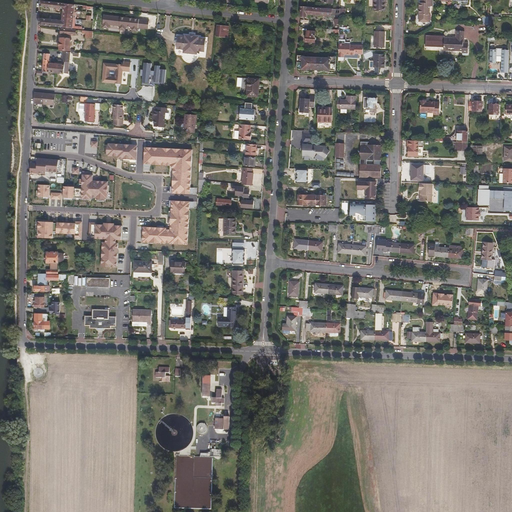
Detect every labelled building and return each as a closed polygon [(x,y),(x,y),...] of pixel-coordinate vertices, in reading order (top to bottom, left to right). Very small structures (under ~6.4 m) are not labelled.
[(385,0),(374,0),(374,10),(385,11),(385,0)] [(433,6),(433,0),(421,0),(421,2),(419,2),(419,21),(429,22),(430,11),(428,11),(428,6),(430,6),(433,6)] [(72,28),(74,5),(40,1),(39,6),(63,9),(62,20),(39,19),(38,25),(72,28)] [(332,9),(301,6),(300,16),(306,16),(306,14),(332,16),(332,9)] [(150,18),(103,15),(102,28),(113,29),(113,26),(120,26),(120,30),(139,31),(140,28),(149,29),(150,18)] [(228,26),(217,25),(216,36),(227,37),(228,26)] [(444,35),(426,35),(426,45),(444,46),(443,50),(462,51),(462,52),(468,53),(468,43),(463,43),(463,38),(464,38),(464,31),(456,30),(456,38),(445,37),(444,35)] [(316,31),(307,31),(306,41),(315,42),(316,31)] [(385,32),(375,32),(375,47),(384,47),(385,32)] [(205,52),(206,39),(198,38),(199,36),(185,34),(185,37),(178,36),(176,49),(184,50),(183,53),(197,54),(197,51),(205,52)] [(70,51),(70,49),(71,40),(60,38),(59,49),(70,51)] [(339,44),(338,52),(338,61),(343,61),(344,60),(344,55),(355,55),(355,54),(363,54),(364,46),(350,45),(350,44),(339,44)] [(69,52),(63,52),(62,61),(58,61),(58,62),(55,62),(55,63),(56,64),(69,65),(70,52),(69,52)] [(384,54),(375,54),(374,67),(384,68),(384,54)] [(305,55),(297,55),(296,69),(335,71),(336,56),(328,56),(328,58),(305,57),(305,55)] [(218,62),(216,71),(222,72),(223,67),(222,67),(223,57),(218,57),(218,58),(215,58),(215,61),(218,62)] [(153,81),(165,82),(166,68),(160,68),(160,65),(155,64),(155,70),(151,69),(152,62),(144,61),(143,68),(141,68),(140,75),(143,75),(142,82),(149,82),(150,75),(154,75),(153,81)] [(49,63),(48,72),(55,73),(56,64),(55,63),(53,63),(49,63)] [(103,63),(102,82),(122,83),(123,71),(130,71),(131,64),(103,63)] [(56,64),(55,73),(68,74),(69,65),(56,64)] [(259,79),(248,78),(246,96),(257,97),(259,79)] [(54,94),(35,92),(34,103),(53,105),(54,94)] [(347,100),(337,100),(337,109),(355,110),(356,96),(347,96),(347,100)] [(368,97),(364,97),(364,108),(367,108),(374,109),(375,104),(377,104),(377,98),(368,98),(368,97)] [(301,99),(300,115),(308,116),(309,99),(301,99)] [(438,115),(439,102),(434,102),(428,101),(428,103),(425,103),(425,101),(419,101),(419,112),(433,113),(433,115),(438,115)] [(472,104),(468,103),(468,110),(481,111),(482,101),(472,101),(472,104)] [(95,115),(100,116),(101,103),(95,103),(95,104),(85,103),(84,111),(86,111),(85,121),(94,122),(95,115)] [(238,118),(240,118),(241,109),(249,109),(249,103),(243,103),(243,105),(242,105),(239,105),(237,104),(234,104),(232,104),(231,109),(233,113),(233,114),(238,114),(238,118)] [(498,105),(489,104),(489,114),(498,114),(498,105)] [(123,125),(124,120),(123,120),(123,112),(124,105),(114,105),(113,119),(114,119),(113,124),(123,125)] [(153,111),(153,117),(155,117),(154,121),(154,127),(164,127),(165,112),(167,112),(167,107),(157,107),(156,111),(153,111)] [(318,109),(317,121),(322,122),(332,122),(332,108),(327,108),(327,109),(318,109)] [(249,109),(241,109),(240,118),(253,119),(253,110),(249,109)] [(184,114),(184,119),(185,120),(184,128),(187,128),(186,132),(194,133),(196,115),(184,114)] [(234,139),(239,139),(251,140),(251,135),(250,135),(250,132),(251,125),(240,124),(240,131),(235,131),(234,139)] [(450,137),(441,137),(441,141),(459,142),(467,142),(468,131),(458,131),(457,133),(455,133),(450,137)] [(423,146),(423,140),(409,140),(408,150),(408,156),(418,156),(418,146),(423,146)] [(360,172),(381,173),(381,165),(380,165),(374,165),(367,164),(367,160),(374,160),(380,160),(381,145),(368,145),(368,142),(361,142),(360,172)] [(458,150),(467,150),(467,142),(459,142),(458,150)] [(336,143),(336,146),(335,169),(343,169),(344,144),(336,143)] [(255,155),(256,145),(246,144),(246,155),(255,155)] [(326,146),(313,145),(303,144),(302,150),(304,150),(304,156),(310,156),(313,158),(316,153),(324,158),(329,151),(326,149),(326,146)] [(255,157),(244,157),(243,165),(254,166),(255,157)] [(36,164),(30,163),(29,173),(45,174),(45,171),(58,172),(59,160),(36,158),(36,164)] [(411,172),(411,176),(411,179),(422,180),(422,173),(425,173),(425,165),(411,165),(411,172)] [(252,172),(252,168),(242,167),(242,172),(243,172),(242,184),(251,185),(253,173),(252,172)] [(511,182),(511,168),(503,168),(502,182),(511,182)] [(349,200),(349,171),(336,171),(335,199),(349,200)] [(365,198),(375,198),(376,180),(357,179),(356,189),(365,189),(365,198)] [(432,183),(419,183),(419,190),(421,190),(421,194),(420,196),(420,199),(421,201),(432,201),(432,183)] [(489,197),(489,191),(489,186),(479,185),(479,190),(478,190),(478,205),(489,205),(489,197)] [(244,187),(232,186),(231,190),(235,191),(235,195),(243,196),(243,197),(248,198),(249,191),(244,190),(244,187)] [(511,191),(503,191),(496,191),(489,191),(489,197),(505,198),(505,210),(511,209),(511,191)] [(326,195),(297,195),(297,204),(326,205),(326,195)] [(375,221),(376,204),(349,203),(349,215),(355,215),(355,214),(366,214),(365,221),(375,221)] [(466,206),(466,219),(479,220),(480,206),(466,206)] [(224,219),(219,218),(218,233),(224,233),(224,234),(235,234),(235,218),(224,218),(224,219)] [(472,236),(473,228),(465,228),(464,235),(472,236)] [(294,248),(307,249),(308,241),(295,240),(294,248)] [(308,241),(307,249),(321,251),(322,242),(308,241)] [(386,251),(399,252),(400,243),(386,242),(386,251)] [(400,243),(399,252),(413,253),(413,245),(400,243)] [(428,255),(448,257),(448,248),(435,247),(435,244),(429,243),(428,255)] [(351,254),(352,245),(338,244),(337,252),(351,254)] [(366,246),(352,245),(351,254),(365,255),(366,246)] [(448,248),(448,257),(461,258),(462,250),(461,249),(461,247),(449,245),(448,248)] [(244,247),(234,247),(234,259),(243,260),(244,247)] [(490,250),(481,249),(480,265),(488,266),(490,250)] [(49,262),(49,265),(57,265),(56,262),(57,262),(57,261),(57,252),(46,252),(46,262),(49,262)] [(134,261),(133,271),(150,272),(151,261),(134,261)] [(184,262),(171,261),(171,272),(184,273),(184,262)] [(495,267),(494,275),(506,276),(506,269),(495,267)] [(232,294),(242,295),(243,270),(233,270),(232,294)] [(506,276),(494,275),(493,283),(505,285),(506,276)] [(109,278),(86,278),(86,286),(109,287),(109,278)] [(478,279),(477,292),(485,294),(487,280),(478,279)] [(290,281),(289,295),(297,295),(298,281),(290,281)] [(314,292),(328,293),(329,284),(315,283),(314,292)] [(329,284),(328,293),(341,294),(342,286),(329,284)] [(358,296),(371,297),(371,295),(372,289),(359,288),(353,287),(351,298),(358,299),(358,296)] [(385,299),(401,300),(402,291),(386,290),(385,299)] [(402,291),(401,300),(418,302),(418,304),(424,305),(425,294),(402,291)] [(217,298),(217,303),(232,303),(232,298),(231,298),(230,295),(220,295),(219,298),(217,298)] [(435,301),(435,304),(449,305),(449,296),(436,295),(436,296),(434,296),(433,297),(433,301),(435,301)] [(34,302),(34,307),(44,307),(44,297),(35,297),(35,302),(34,302)] [(470,298),(468,318),(476,319),(477,306),(480,306),(481,305),(482,303),(481,302),(481,299),(470,298)] [(236,307),(228,307),(227,317),(219,317),(219,326),(235,326),(236,307)] [(298,307),(291,307),(291,311),(294,312),(294,314),(302,315),(303,308),(298,307)] [(303,308),(302,315),(310,316),(311,308),(307,308),(303,308)] [(132,309),(132,321),(146,321),(146,323),(150,323),(151,310),(132,309)] [(95,328),(97,330),(102,330),(104,329),(104,328),(110,329),(110,326),(115,326),(116,317),(108,316),(108,310),(92,310),(92,316),(85,316),(84,325),(89,325),(89,328),(95,328)] [(350,310),(350,318),(364,318),(364,311),(355,311),(350,310)] [(374,331),(374,339),(388,340),(388,331),(381,331),(381,312),(375,312),(374,331)] [(390,321),(400,322),(400,315),(400,313),(391,313),(390,321)] [(287,323),(283,323),(283,329),(289,330),(289,332),(294,332),(296,317),(287,316),(287,323)] [(43,317),(34,317),(33,328),(43,328),(43,317)] [(425,332),(425,341),(439,341),(439,338),(442,338),(441,337),(441,335),(442,334),(436,332),(436,330),(433,330),(433,333),(431,332),(432,322),(426,322),(425,332)] [(309,331),(326,332),(326,323),(310,323),(309,323),(306,323),(306,331),(309,331)] [(326,323),(326,332),(339,332),(339,324),(326,323)] [(361,339),(374,339),(374,331),(361,330),(361,339)] [(412,340),(425,341),(425,332),(407,332),(407,336),(412,336),(412,338),(412,340)] [(479,334),(466,333),(465,342),(479,342),(479,334)] [(170,372),(170,366),(161,365),(160,370),(158,370),(157,375),(163,376),(163,380),(170,380),(171,375),(168,375),(168,372),(170,372)] [(210,394),(211,381),(203,381),(202,394),(210,394)] [(222,397),(223,390),(218,389),(217,398),(213,397),(212,403),(217,403),(217,406),(222,406),(222,404),(225,404),(225,398),(222,397)] [(227,430),(227,418),(224,417),(224,420),(215,420),(215,431),(224,431),(225,430),(227,430)] [(197,424),(198,432),(206,432),(206,423),(197,424)] [(195,482),(201,480),(202,482),(206,482),(207,488),(207,490),(208,495),(205,496),(205,500),(205,502),(210,502),(213,457),(223,458),(223,450),(211,449),(211,453),(201,452),(201,456),(195,456),(193,456),(191,456),(192,460),(195,478),(195,482)]
